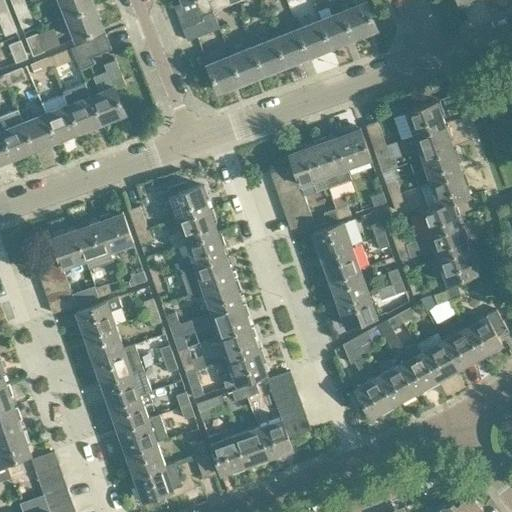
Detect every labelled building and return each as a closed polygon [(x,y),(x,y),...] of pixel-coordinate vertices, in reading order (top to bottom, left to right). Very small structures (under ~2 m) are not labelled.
[(0,0),(0,13),(4,12),(5,15),(10,13),(5,0),(0,0)] [(11,0),(14,8),(21,6),(22,9),(28,6),(25,0),(11,0)] [(61,0),(67,15),(93,4),(90,0),(61,0)] [(177,17),(198,9),(194,0),(187,0),(183,2),(173,6),(177,17)] [(213,11),(209,0),(194,0),(198,9),(200,16),(213,11)] [(236,2),(235,0),(209,0),(213,11),(236,2)] [(355,35),(345,10),(344,10),(339,0),(328,0),(334,14),(322,19),(332,44),(353,36),(353,38),(354,37),(354,36),(355,35)] [(365,2),(345,10),(355,35),(375,27),(376,29),(377,28),(365,0),(364,1),(365,2)] [(94,4),(93,4),(67,15),(76,37),(74,37),(75,38),(103,28),(103,27),(101,27),(93,5),(94,5),(94,4)] [(28,6),(22,9),(21,6),(14,8),(22,28),(35,24),(28,6)] [(200,16),(198,9),(177,17),(182,28),(202,19),(200,16)] [(220,27),(213,11),(200,16),(202,19),(182,28),(187,40),(220,27)] [(17,30),(10,13),(5,15),(4,12),(0,13),(0,19),(6,35),(17,30)] [(332,44),(322,19),(300,27),(310,53),(330,45),(331,46),(332,46),(331,45),(332,44)] [(310,53),(300,27),(277,36),(287,62),(308,54),(308,55),(309,55),(309,54),(310,53)] [(44,51),(37,32),(25,37),(33,55),(44,51)] [(89,57),(111,48),(105,33),(71,47),(80,70),(92,65),(89,57)] [(287,62),(277,36),(255,45),(265,71),(285,63),(286,64),(287,64),(286,63),(287,62)] [(9,43),(16,62),(27,58),(20,39),(9,43)] [(265,71),(255,45),(232,54),(242,80),(263,72),(263,73),(264,73),(264,72),(265,71)] [(66,48),(51,55),(53,61),(50,62),(52,68),(71,60),(66,48)] [(242,80),(232,54),(208,64),(208,63),(207,63),(218,91),(219,91),(219,89),(240,81),(241,82),(242,82),(241,81),(242,80)] [(52,68),(50,62),(53,61),(51,55),(30,63),(35,75),(52,68)] [(100,91),(92,94),(102,120),(124,112),(124,113),(125,113),(115,88),(126,83),(115,59),(105,63),(108,71),(94,77),(100,91)] [(21,67),(7,73),(10,79),(5,81),(8,87),(26,79),(21,67)] [(0,89),(8,87),(5,81),(10,79),(7,73),(0,75),(0,89)] [(80,129),(70,103),(68,104),(65,94),(43,103),(47,112),(48,112),(57,138),(79,130),(79,131),(80,130),(80,129)] [(103,122),(102,120),(92,94),(70,103),(80,129),(101,121),(102,122),(103,122)] [(406,111),(414,135),(445,124),(437,100),(406,111)] [(35,148),(35,147),(25,121),(20,109),(0,116),(0,126),(1,130),(12,156),(34,147),(34,149),(35,148)] [(48,112),(47,112),(25,121),(35,147),(56,138),(57,140),(58,139),(57,138),(48,112)] [(365,125),(374,149),(385,145),(377,121),(365,125)] [(453,147),(445,124),(414,135),(422,158),(453,147)] [(337,135),(336,135),(347,166),(371,158),(360,127),(349,131),(348,128),(336,133),(337,135)] [(13,157),(12,156),(1,130),(0,130),(0,160),(11,156),(12,157),(13,157)] [(347,166),(336,135),(326,139),(325,137),(313,141),(314,143),(313,143),(328,187),(350,179),(346,167),(347,166)] [(328,187),(313,143),(302,147),(301,145),(289,149),(290,152),(289,152),(293,163),(297,175),(301,186),(304,195),(328,187)] [(390,160),(385,145),(374,149),(382,172),(398,166),(395,159),(390,160)] [(461,171),(453,147),(422,158),(430,182),(461,171)] [(297,175),(293,163),(270,171),(274,183),(297,175)] [(470,195),(461,171),(430,182),(439,205),(453,201),(470,195)] [(301,186),(297,175),(274,183),(278,194),(301,186)] [(168,187),(178,218),(209,208),(205,196),(208,195),(203,184),(201,185),(201,184),(188,189),(185,181),(168,187)] [(386,184),(390,196),(399,193),(394,181),(386,184)] [(305,198),(304,195),(301,186),(278,194),(282,206),(305,198)] [(386,201),(382,192),(370,197),(373,206),(386,201)] [(403,204),(399,193),(390,196),(394,207),(403,204)] [(309,209),(305,198),(282,206),(286,217),(309,209)] [(461,224),(453,201),(439,205),(421,211),(429,235),(461,224)] [(129,208),(137,232),(149,228),(141,204),(129,208)] [(347,205),(336,209),(339,218),(350,214),(347,205)] [(209,208),(178,218),(183,231),(169,236),(173,248),(187,243),(218,232),(214,220),(216,219),(212,207),(209,208)] [(313,220),(309,209),(286,217),(290,229),(313,220)] [(339,218),(336,209),(324,213),(327,222),(339,218)] [(100,219),(99,219),(110,250),(133,242),(122,211),(112,215),(111,213),(99,217),(100,219)] [(110,250),(99,219),(88,223),(87,221),(75,225),(76,227),(86,259),(110,250)] [(320,254),(321,256),(351,245),(343,221),(312,231),(316,242),(314,243),(318,254),(320,254)] [(371,224),(375,237),(384,234),(379,221),(371,224)] [(469,248),(461,224),(429,235),(437,259),(469,248)] [(86,259),(76,227),(65,231),(64,229),(52,233),(52,235),(51,236),(55,247),(59,259),(62,267),(86,259)] [(152,238),(149,228),(137,232),(141,242),(152,238)] [(220,231),(218,232),(187,243),(191,255),(177,260),(181,271),(195,266),(226,255),(222,243),(224,243),(220,231)] [(392,235),(396,247),(405,244),(401,232),(392,235)] [(388,245),(384,234),(375,237),(379,248),(388,245)] [(409,255),(405,244),(396,247),(400,258),(409,255)] [(360,269),(351,245),(321,256),(325,266),(322,266),(326,278),(329,277),(330,280),(360,269)] [(36,267),(59,259),(55,247),(33,255),(36,267)] [(477,271),(469,248),(437,259),(446,282),(477,271)] [(226,255),(195,266),(203,288),(234,277),(230,267),(232,266),(228,254),(226,255)] [(41,278),(63,270),(62,267),(59,259),(36,267),(41,278)] [(150,268),(154,280),(164,277),(159,265),(150,268)] [(387,272),(391,283),(400,280),(396,268),(387,272)] [(368,291),(360,269),(330,280),(333,289),(331,290),(335,302),(337,301),(337,302),(368,291)] [(67,282),(63,270),(41,278),(45,290),(67,282)] [(144,270),(132,274),(135,284),(147,280),(144,270)] [(168,288),(164,277),(154,280),(158,292),(168,288)] [(234,279),(234,277),(203,288),(211,312),(242,301),(238,291),(241,290),(237,278),(234,279)] [(122,288),(119,278),(96,287),(99,296),(122,288)] [(416,279),(408,282),(413,294),(421,291),(416,279)] [(404,291),(400,280),(391,283),(396,294),(404,291)] [(71,293),(67,282),(45,290),(49,301),(71,293)] [(455,285),(444,289),(447,299),(459,294),(455,285)] [(99,296),(96,287),(84,291),(87,300),(99,296)] [(447,299),(444,289),(432,293),(436,303),(447,299)] [(376,315),(368,291),(337,302),(341,313),(339,313),(343,326),(346,325),(346,326),(376,315)] [(75,305),(71,293),(49,301),(53,312),(75,305)] [(115,324),(110,311),(120,307),(116,296),(76,310),(80,321),(77,322),(82,334),(84,333),(84,334),(115,324)] [(144,301),(148,312),(158,309),(154,297),(144,301)] [(455,320),(470,313),(462,299),(448,307),(455,320)] [(243,302),(242,301),(211,312),(220,336),(251,325),(247,314),(249,313),(245,302),(243,302)] [(408,307),(398,313),(403,321),(413,316),(408,307)] [(162,322),(158,309),(148,312),(153,325),(162,322)] [(496,309),(463,327),(479,356),(490,350),(491,352),(502,345),(501,343),(502,343),(498,335),(508,330),(496,309)] [(166,315),(170,326),(180,323),(176,311),(166,315)] [(403,321),(398,313),(387,318),(392,327),(403,321)] [(184,335),(180,323),(170,326),(174,338),(184,335)] [(123,347),(115,324),(84,334),(88,345),(86,346),(90,357),(92,356),(93,358),(123,347)] [(251,326),(251,325),(220,336),(228,359),(259,348),(255,338),(257,337),(253,325),(251,326)] [(479,356),(463,327),(441,339),(457,368),(458,368),(468,362),(469,364),(481,358),(479,356)] [(365,330),(354,337),(359,346),(364,355),(365,354),(360,346),(371,340),(365,330)] [(364,355),(359,346),(354,337),(343,343),(350,362),(364,355)] [(457,368),(441,339),(420,351),(436,380),(446,374),(448,376),(459,370),(458,368),(457,368)] [(134,343),(123,347),(93,358),(96,368),(94,369),(98,381),(100,380),(101,381),(131,371),(142,367),(134,343)] [(160,348),(164,359),(174,356),(169,344),(160,348)] [(259,350),(259,348),(228,359),(232,372),(222,375),(226,387),(267,372),(263,361),(266,360),(262,349),(259,350)] [(436,380),(420,351),(398,364),(414,392),(425,386),(426,388),(437,382),(436,380)] [(178,368),(174,356),(164,359),(169,372),(178,368)] [(197,370),(193,358),(183,362),(187,374),(197,370)] [(414,392),(398,364),(376,376),(392,404),(403,398),(404,400),(415,394),(414,392)] [(142,367),(131,371),(101,381),(105,392),(102,393),(106,405),(109,404),(109,405),(140,395),(149,392),(151,391),(142,367)] [(205,394),(197,370),(187,374),(196,397),(205,394)] [(268,378),(272,390),(294,382),(290,370),(268,378)] [(392,404),(376,376),(355,387),(371,416),(381,410),(382,412),(393,406),(392,404)] [(6,383),(6,382),(0,384),(0,410),(14,406),(10,394),(12,393),(8,382),(6,383)] [(299,393),(294,382),(272,390),(276,401),(299,393)] [(256,383),(243,387),(247,396),(259,392),(256,383)] [(247,396),(243,387),(231,391),(235,400),(247,396)] [(176,394),(181,406),(190,403),(186,391),(176,394)] [(149,392),(140,395),(109,405),(113,416),(111,416),(115,428),(117,427),(117,429),(148,418),(157,414),(149,392)] [(303,405),(299,393),(276,401),(280,413),(303,405)] [(197,404),(203,420),(215,416),(212,408),(223,405),(219,395),(197,404)] [(194,414),(190,403),(181,406),(185,418),(194,414)] [(14,406),(0,410),(0,437),(22,429),(19,418),(21,417),(17,405),(14,406)] [(284,425),(307,417),(303,405),(280,413),(282,417),(284,425)] [(292,448),(288,437),(284,425),(282,417),(257,426),(268,456),(279,453),(280,455),(292,451),(291,448),(292,448)] [(311,429),(307,417),(284,425),(288,437),(311,429)] [(156,441),(148,418),(117,429),(121,439),(119,440),(123,452),(125,451),(126,452),(156,441)] [(268,456),(257,426),(234,434),(245,465),(255,461),(256,463),(268,459),(268,457),(268,456)] [(23,430),(22,429),(0,437),(0,463),(31,452),(27,441),(29,441),(25,429),(23,430)] [(245,465),(234,434),(222,438),(220,431),(209,435),(211,442),(210,442),(221,473),(232,469),(233,471),(245,467),(244,465),(245,465)] [(191,444),(195,454),(207,450),(203,440),(191,444)] [(165,465),(156,441),(126,452),(129,463),(127,463),(131,475),(133,474),(134,476),(165,465)] [(34,471),(59,462),(54,450),(30,459),(34,471)] [(215,474),(207,450),(195,454),(203,478),(215,474)] [(38,483),(63,474),(59,462),(34,471),(38,483)] [(20,463),(8,468),(11,477),(24,472),(20,463)] [(173,488),(165,465),(134,476),(138,486),(135,487),(139,499),(142,498),(142,499),(173,488)] [(0,480),(11,477),(8,468),(0,470),(0,480)] [(43,494),(67,486),(63,474),(38,483),(43,494)] [(71,498),(67,486),(43,494),(47,506),(71,498)] [(480,511),(483,509),(471,494),(462,498),(456,503),(453,499),(430,508),(420,511),(480,511)] [(68,511),(75,510),(71,498),(47,506),(48,510),(49,510),(49,511),(68,511)]
